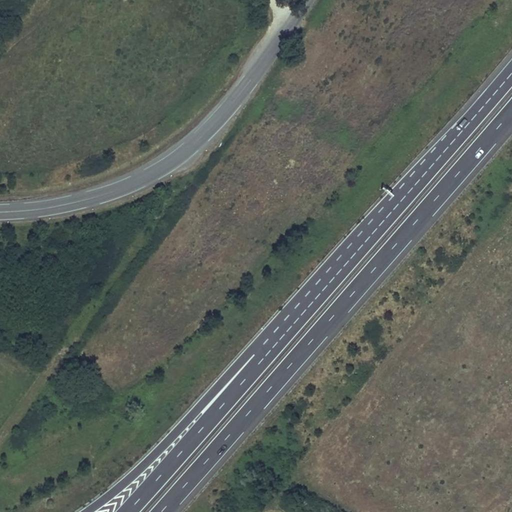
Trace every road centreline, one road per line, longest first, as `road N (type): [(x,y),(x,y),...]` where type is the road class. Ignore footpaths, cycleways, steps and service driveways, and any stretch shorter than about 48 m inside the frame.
road 1 (trunk): [(161,511),(511,111)]
road 2 (trunk): [(383,221),(86,511)]
road 3 (tertiary): [(307,0),(244,88),(170,163),(114,191),(0,211)]
road 4 (trunk): [(383,221),(127,511)]
road 5 (trunk): [(511,73),(383,221)]
